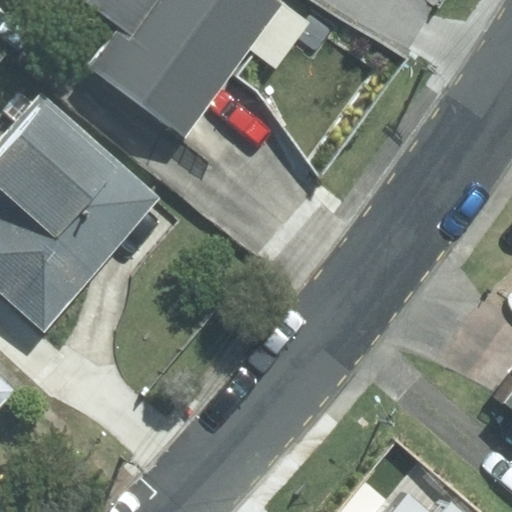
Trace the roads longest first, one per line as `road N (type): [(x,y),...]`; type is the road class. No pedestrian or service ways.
road 1 (residential): [(176,511),(361,306),(511,85)]
road 2 (unknown): [(145,458),(0,336)]
